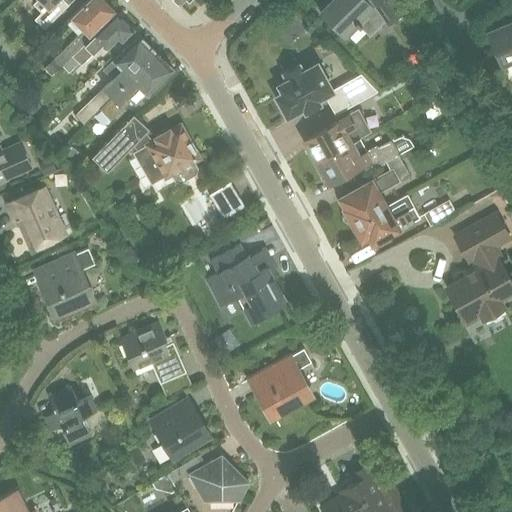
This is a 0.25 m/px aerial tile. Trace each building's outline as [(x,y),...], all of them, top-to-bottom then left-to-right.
[(64,0),(37,0),(34,4),(41,12),(34,19),(44,29),(68,5),(64,0)] [(89,34),(114,10),(104,0),(87,0),(72,16),(83,28),(43,67),(52,75),(73,55),(90,38),(89,34)] [(331,0),(320,12),(343,36),(346,33),(349,37),(362,24),(358,21),(365,14),(370,19),(373,16),(379,11),(388,24),(405,12),(396,0),(331,0)] [(511,0),(509,0),(511,6),(511,22),(485,34),(499,67),(511,61),(511,0)] [(117,12),(90,38),(73,55),(79,62),(81,63),(102,42),(107,48),(118,37),(122,41),(134,29),(117,12)] [(103,87),(111,95),(155,51),(138,34),(113,59),(104,68),(112,77),(103,87)] [(147,94),(173,69),(155,51),(111,95),(103,103),(83,123),(90,131),(138,84),(147,94)] [(436,60),(417,71),(431,95),(453,82),(443,66),(441,67),(436,60)] [(276,96),(288,116),(289,115),(303,107),(306,111),(320,103),(320,102),(318,99),(325,95),(336,115),(353,105),(367,97),(378,91),(361,74),(332,90),(318,63),(303,71),(299,65),(284,73),(288,80),(279,85),(280,87),(282,90),(283,93),(277,96),(276,96)] [(75,114),(83,123),(103,103),(95,95),(75,114)] [(33,98),(24,107),(32,115),(41,106),(33,98)] [(195,152),(196,148),(192,141),(189,140),(188,140),(179,126),(170,131),(169,129),(156,136),(157,138),(153,141),(146,133),(149,130),(133,114),(92,157),(107,172),(134,145),(138,150),(134,152),(151,182),(170,171),(175,180),(180,182),(196,173),(197,168),(192,159),(196,156),(194,152),(195,152)] [(316,162),(361,138),(349,116),(305,140),(316,162)] [(388,161),(397,156),(413,147),(412,144),(410,141),(407,140),(403,139),(400,138),(397,139),(377,149),(376,146),(368,151),(361,138),(316,162),(328,184),(366,164),(367,166),(372,163),(375,168),(388,161)] [(0,144),(0,175),(2,181),(32,169),(21,143),(3,151),(0,144)] [(71,147),(64,156),(76,165),(83,156),(71,147)] [(397,156),(388,161),(393,169),(340,198),(345,208),(344,209),(353,224),(386,206),(378,193),(399,181),(399,180),(407,175),(397,156)] [(55,170),(51,160),(40,165),(44,175),(54,170),(55,170)] [(245,206),(231,183),(211,195),(224,218),(245,206)] [(16,216),(30,247),(63,232),(43,188),(7,205),(13,217),(16,216)] [(372,244),(419,218),(407,195),(386,207),(386,206),(353,224),(361,240),(368,236),(372,244)] [(423,212),(430,224),(455,211),(448,198),(423,212)] [(446,287),(459,311),(474,303),(483,318),(503,307),(499,299),(511,291),(511,283),(497,256),(499,254),(494,245),(509,237),(496,213),(455,236),(472,267),(464,271),(466,276),(446,287)] [(268,267),(256,273),(240,243),(210,259),(217,272),(206,278),(220,305),(237,296),(251,322),(287,303),(268,267)] [(129,246),(118,253),(127,266),(138,259),(129,246)] [(42,285),(56,315),(89,300),(83,286),(87,284),(81,270),(88,267),(81,251),(59,260),(66,275),(42,285)] [(142,265),(131,273),(138,284),(149,276),(142,265)] [(158,321),(119,338),(132,369),(150,361),(165,395),(173,392),(167,379),(186,371),(173,341),(165,345),(162,339),(166,338),(158,321)] [(266,403),(273,416),(308,396),(301,384),(305,381),(298,369),(311,361),(303,348),(272,366),(279,378),(254,392),(262,405),(266,403)] [(91,395),(79,400),(78,401),(71,386),(48,396),(55,411),(50,413),(57,428),(61,426),(69,443),(92,432),(84,416),(97,410),(91,395)] [(149,420),(171,456),(209,434),(194,408),(183,414),(176,404),(149,420)] [(249,481),(221,454),(193,470),(188,461),(168,472),(174,482),(189,473),(204,499),(239,499),(249,481)] [(384,474),(374,479),(366,465),(353,472),(357,481),(341,490),(343,494),(320,506),(323,511),(408,511),(394,485),(391,486),(384,474)] [(33,511),(30,511),(26,511),(16,490),(0,497),(0,511),(33,511)]
